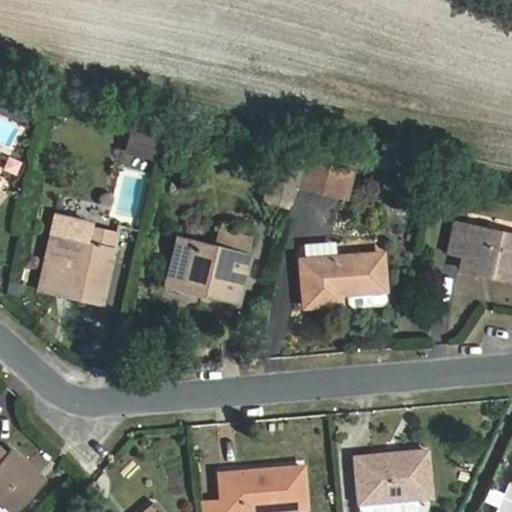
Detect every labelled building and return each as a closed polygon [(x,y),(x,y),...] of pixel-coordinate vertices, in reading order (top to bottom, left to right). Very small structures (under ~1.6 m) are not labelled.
[(126,135),(121,149),(149,159),(154,145),(126,135)] [(304,164),(277,158),(265,206),(292,213),(304,164)] [(304,164),(299,189),(346,200),(351,174),(304,164)] [(89,229),(90,224),(56,216),(52,235),(86,243),(89,229)] [(449,250),(466,254),(474,223),(457,218),(449,250)] [(495,265),(494,276),(511,279),(511,231),(474,223),(466,254),(465,258),(495,265)] [(79,287),(77,297),(102,304),(118,235),(89,229),(86,243),(52,235),(46,261),(56,264),(54,281),(79,287)] [(217,232),(214,250),(240,256),(244,239),(217,232)] [(240,256),(214,250),(176,241),(168,277),(205,286),(204,292),(235,300),(245,258),(240,256)] [(333,243),(302,245),(303,261),(335,259),(333,243)] [(385,291),(383,255),(335,259),(303,261),(302,261),(304,294),(305,307),(341,305),(340,295),(349,294),(385,291)] [(495,265),(465,258),(463,269),(494,276),(495,265)] [(40,288),(77,297),(79,287),(54,281),(56,264),(46,261),(40,288)] [(302,261),(296,262),(298,294),(304,294),(302,261)] [(166,283),(204,292),(205,286),(168,277),(166,283)] [(385,291),(349,294),(350,303),(354,307),(382,305),(386,301),(385,291)] [(0,446),(0,499),(14,511),(18,511),(42,485),(35,479),(41,473),(14,449),(9,454),(0,446)] [(361,503),(415,499),(434,498),(431,452),(355,458),(361,503)] [(307,466),(220,473),(223,501),(203,503),(204,511),(293,511),(311,511),(307,466)] [(416,511),(415,499),(361,503),(361,511),(416,511)]
